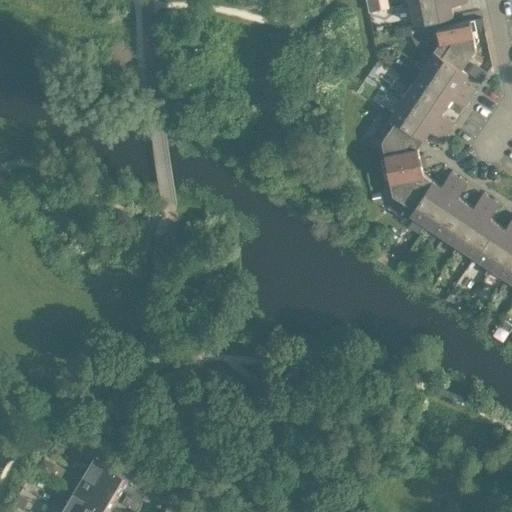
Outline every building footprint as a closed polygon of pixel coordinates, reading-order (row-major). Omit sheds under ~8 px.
[(380,0),(368,0),(371,11),(382,9),(380,0)] [(414,23),(454,15),(452,4),(468,1),(467,0),(425,0),(403,5),(403,7),(410,5),(414,23)] [(477,47),(471,19),(434,27),(435,34),(439,33),(441,40),(477,47)] [(475,62),(469,58),(477,47),(441,40),(434,50),(468,73),(475,62)] [(476,89),(463,81),(468,73),(434,50),(424,64),(418,60),(417,61),(471,97),(476,89)] [(452,97),(465,105),(471,97),(417,61),(416,63),(422,68),(413,82),(447,105),(452,97)] [(455,121),(442,112),(447,105),(413,82),(403,96),(397,92),(395,93),(449,129),(455,121)] [(431,128),(444,137),(449,129),(395,93),(394,95),(401,100),(391,114),(426,137),(431,128)] [(424,173),(423,166),(427,165),(424,153),(420,154),(419,146),(426,137),(391,114),(384,124),(390,128),(382,139),(394,194),(405,201),(401,207),(412,214),(434,180),(424,173)] [(451,171),(442,185),(434,180),(412,214),(426,223),(422,228),(424,229),(459,177),(451,171)] [(458,195),(467,182),(459,177),(424,229),(426,231),(429,225),(444,235),(466,201),(458,195)] [(381,191),(372,192),(374,201),(383,200),(381,191)] [(483,193),(474,206),(466,201),(444,235),(458,244),(454,249),(456,251),(491,198),(483,193)] [(490,217),(499,203),(491,198),(456,251),(458,252),(461,247),(476,256),(498,222),(490,217)] [(511,218),(506,227),(498,222),(476,256),(490,266),(486,271),(488,272),(511,235),(511,218)] [(511,235),(488,272),(490,273),(493,268),(507,277),(511,269),(511,235)] [(130,476),(96,455),(85,474),(120,494),(130,476)] [(45,457),(38,468),(49,475),(56,464),(45,457)] [(120,494),(85,474),(74,491),(109,511),(120,494)] [(109,511),(74,491),(64,509),(69,511),(109,511)] [(127,493),(122,502),(129,506),(135,497),(127,493)] [(137,510),(142,502),(135,497),(129,506),(137,510)]
